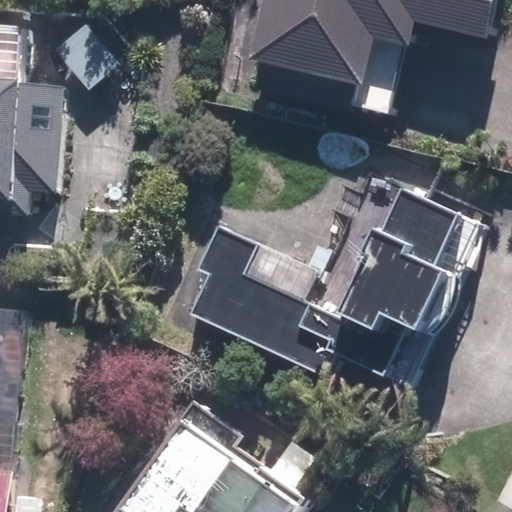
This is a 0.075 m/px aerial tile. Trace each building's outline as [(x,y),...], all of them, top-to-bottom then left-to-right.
[(267,0),(250,75),(363,102),(375,52),(405,59),(410,38),(482,55),(495,0),(267,0)] [(28,36),(0,34),(0,217),(30,219),(32,194),(57,195),(62,96),(25,95),(28,36)] [(214,281),(192,326),(320,388),(331,366),(396,398),(479,228),(377,179),(326,282),(225,233),(204,276),(214,281)] [(278,468),(195,410),(122,511),(304,511),(309,506),(292,494),(317,459),(295,444),(278,468)] [(0,511),(7,511),(14,429),(0,427),(0,511)]
